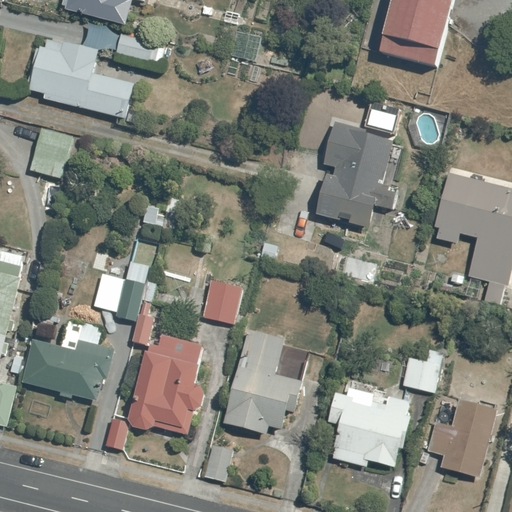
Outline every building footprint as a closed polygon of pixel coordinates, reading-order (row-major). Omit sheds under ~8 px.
[(72,0),(69,11),(129,26),(136,0),(149,3),(149,0),(72,0)] [(452,0),(393,0),(381,47),(437,61),(452,0)] [(245,14),(226,10),(224,23),(243,27),(245,14)] [(122,34),(120,45),(116,44),(113,58),(163,70),(169,46),(122,34)] [(101,52),(54,41),(52,51),(43,49),(33,90),(45,93),(44,99),(131,119),(139,85),(96,75),(101,52)] [(402,138),(336,123),(326,165),(332,167),(321,215),(375,227),(380,204),(395,208),(400,189),(391,187),(402,138)] [(76,139),(42,130),(31,171),(65,180),(76,139)] [(511,282),(511,192),(452,176),(436,238),(461,245),(464,235),(482,240),(472,278),(490,283),(485,302),(505,308),(511,282)] [(0,369),(21,290),(35,294),(39,279),(25,276),(30,256),(0,248),(0,424),(9,427),(20,388),(0,382),(0,369)] [(107,254),(93,250),(87,268),(102,272),(107,254)] [(133,342),(153,347),(154,346),(155,346),(163,316),(152,312),(155,301),(159,285),(149,282),(153,268),(133,262),(128,280),(103,273),(94,307),(140,320),(133,342)] [(246,288),(215,280),(206,318),(236,325),(246,288)] [(272,427),(286,431),(290,418),(297,420),(307,384),(279,376),(289,340),(252,330),(225,423),(269,436),(272,427)] [(155,346),(154,346),(153,347),(133,427),(156,432),(157,427),(195,436),(207,388),(201,387),(211,348),(163,337),(160,348),(155,346)] [(114,348),(83,340),(80,353),(36,342),(25,383),(101,402),(114,348)] [(445,354),(433,351),(430,363),(411,359),(405,387),(437,393),(445,354)] [(414,406),(352,387),(349,397),(336,393),(327,422),(344,426),(335,458),(370,468),(372,461),(399,469),(413,422),(410,421),(414,406)] [(501,410),(464,400),(457,427),(438,422),(430,452),(447,457),(444,467),(483,477),(501,410)] [(132,423),(115,419),(108,447),(125,451),(132,423)] [(237,456),(214,450),(207,479),(230,485),(237,456)]
